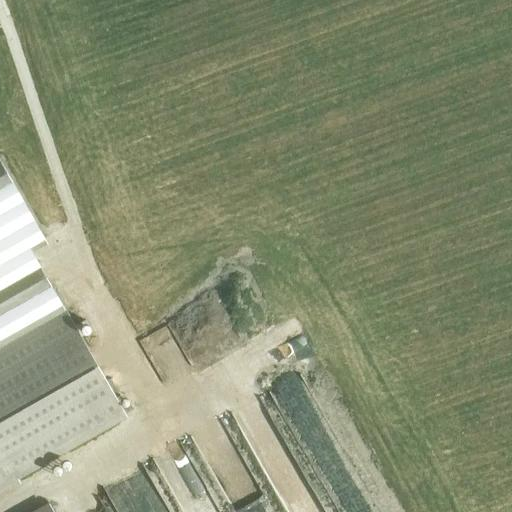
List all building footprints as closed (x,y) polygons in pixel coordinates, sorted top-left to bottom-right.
[(0,333),(62,302),(32,244),(47,238),(0,154),(0,333)] [(268,325),(278,342),(310,324),(300,307),(268,325)] [(0,486),(124,416),(63,309),(0,344),(0,486)] [(301,350),(274,363),(302,421),(315,414),(319,423),(334,416),(301,350)] [(274,411),(268,393),(256,397),(261,415),(274,411)] [(361,511),(391,511),(390,502),(361,507),(361,511)]
